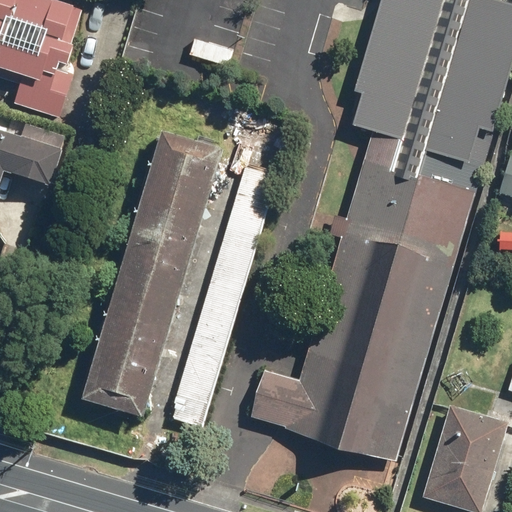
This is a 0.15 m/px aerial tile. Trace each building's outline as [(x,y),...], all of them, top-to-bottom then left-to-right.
[(83,9),(56,0),(0,0),(0,79),(21,86),(15,104),(60,119),(75,75),(63,71),(83,9)] [(251,417),(396,459),(511,64),(511,4),(497,0),(381,0),(345,124),(374,133),(300,383),(264,373),(251,417)] [(199,36),(194,54),(235,66),(241,48),(199,36)] [(0,183),(1,184),(5,170),(54,185),(65,150),(61,149),(65,136),(25,123),(21,135),(0,128),(0,183)] [(162,129),(83,399),(144,416),(223,147),(162,129)] [(511,153),(499,193),(511,197),(511,153)] [(244,164),(169,419),(202,428),(278,173),(244,164)] [(505,421),(448,404),(421,495),(478,511),(505,421)]
